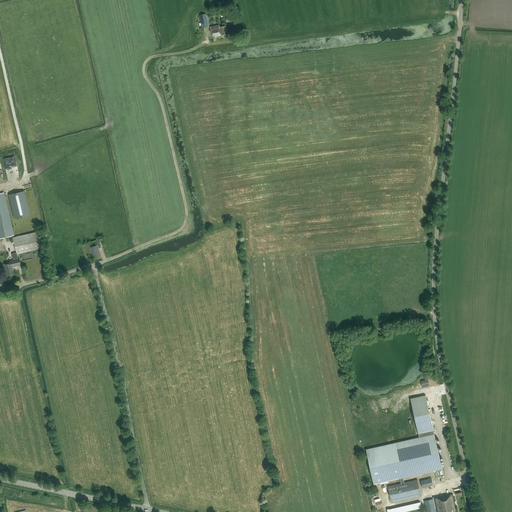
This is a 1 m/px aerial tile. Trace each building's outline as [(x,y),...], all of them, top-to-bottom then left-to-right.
[(208,26),(205,14),(199,15),(201,23),(200,23),(201,28),(208,26)] [(212,37),(228,34),(226,26),(220,27),(219,24),(210,26),(211,29),(210,29),(212,37)] [(14,218),(30,215),(24,191),(9,194),(14,218)] [(0,238),(14,235),(4,193),(0,193),(0,238)] [(18,258),(17,254),(44,248),(40,231),(13,237),(17,252),(12,254),(13,260),(10,261),(10,263),(4,264),(7,274),(14,273),(12,266),(21,264),(20,258),(18,258)] [(98,248),(101,247),(99,241),(95,243),(96,245),(90,247),(94,257),(101,254),(98,248)] [(403,478),(442,469),(425,395),(410,398),(419,437),(365,449),(373,484),(399,478),(400,483),(387,486),(391,502),(421,496),(417,479),(404,482),(403,478)] [(420,480),(422,488),(433,485),(431,478),(420,480)] [(456,511),(453,494),(434,498),(437,511),(456,511)] [(426,511),(428,511),(435,510),(433,499),(424,501),(426,511)] [(388,511),(401,511),(423,507),(421,501),(388,509),(388,511)]
